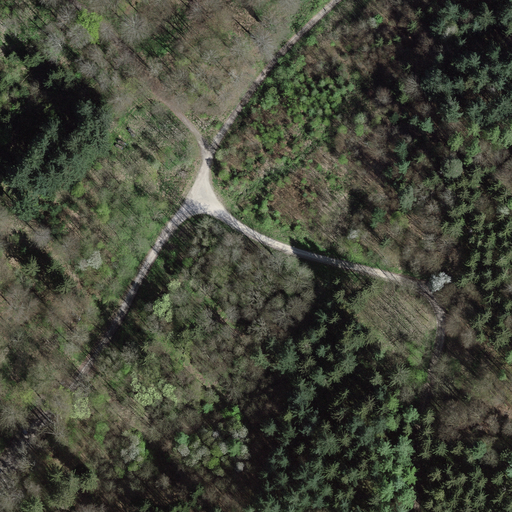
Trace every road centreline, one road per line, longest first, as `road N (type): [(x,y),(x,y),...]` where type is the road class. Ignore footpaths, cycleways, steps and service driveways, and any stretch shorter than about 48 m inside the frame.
road 1 (track): [(195,192),(264,238),(419,289),(441,315),(416,511)]
road 2 (track): [(195,192),(95,353),(0,482)]
road 3 (track): [(341,0),(269,64),(210,150),(195,192)]
road 4 (track): [(210,150),(121,26),(75,0)]
